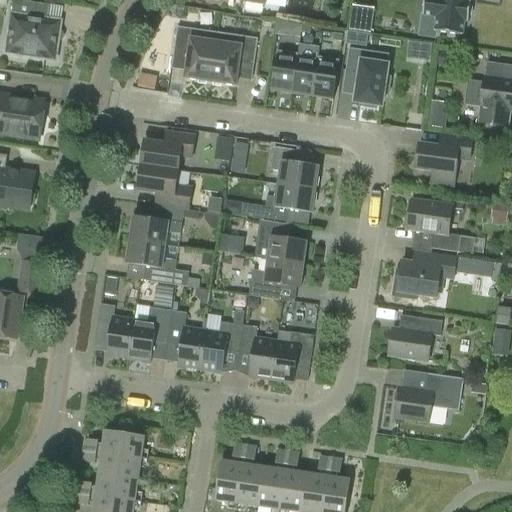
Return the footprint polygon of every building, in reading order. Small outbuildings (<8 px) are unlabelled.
[(425,0),(423,15),(423,17),(436,19),(434,32),(437,33),(463,37),(464,23),(467,23),(470,1),(468,1),(467,0),(425,0)] [(61,33),(59,31),(60,22),(46,20),(48,5),(36,4),(34,18),(11,15),(5,53),(54,61),(57,42),(60,41),(62,39),(63,36),(61,33)] [(355,4),(352,28),(373,31),(376,7),(355,4)] [(300,33),(301,26),(293,24),(292,32),(300,33)] [(316,28),(301,26),(300,33),(315,35),(316,28)] [(184,79),(210,83),(216,43),(200,41),(201,31),(177,27),(173,52),(188,54),(184,79)] [(347,32),(345,45),(366,48),(367,35),(347,32)] [(332,41),(342,43),(343,35),(333,34),(332,41)] [(232,45),(216,43),(210,83),(235,86),(239,61),(254,63),(257,39),(233,36),(232,45)] [(411,42),(408,56),(429,60),(431,54),(419,51),(420,44),(411,42)] [(388,55),(349,49),(345,75),(358,76),(354,102),(359,103),(358,107),(376,109),(376,106),(381,106),(383,94),(388,95),(390,77),(385,76),(388,55)] [(271,92),(289,94),(291,95),(297,55),(277,52),(271,92)] [(291,95),(313,98),(319,58),(318,58),(317,62),(297,59),(298,55),(297,55),(291,95)] [(319,58),(313,98),(333,101),(339,61),(319,58)] [(511,66),(487,63),(485,76),(484,83),(468,81),(465,106),(480,108),(477,124),(509,128),(511,113),(511,66)] [(155,88),(157,77),(141,74),(139,86),(155,88)] [(0,95),(0,135),(39,141),(44,102),(0,95)] [(432,101),(431,126),(448,126),(448,101),(432,101)] [(178,172),(180,158),(193,160),(196,135),(165,131),(163,145),(144,142),(140,166),(178,172)] [(419,145),(415,170),(432,173),(430,184),(454,188),(458,160),(469,162),(473,140),(441,136),(439,148),(419,145)] [(219,137),(215,158),(234,161),(232,170),(245,172),(251,143),(219,137)] [(271,171),(281,172),(279,185),(314,191),(318,168),(313,167),(315,158),(314,155),(313,153),(311,152),(309,151),(297,149),(296,151),(275,148),(271,171)] [(34,196),(31,193),(34,174),(0,169),(3,155),(0,154),(0,207),(5,208),(6,206),(29,209),(29,207),(33,205),(34,196)] [(137,190),(156,193),(154,207),(184,211),(190,212),(193,187),(176,185),(178,172),(140,166),(137,190)] [(279,185),(277,198),(267,197),(264,219),(294,223),(296,212),(311,214),(314,191),(279,185)] [(475,239),(447,235),(452,206),(411,201),(406,231),(435,235),(433,249),(473,255),(475,239)] [(167,247),(169,233),(181,235),(184,211),(154,207),(152,221),(133,218),(130,241),(167,247)] [(254,258),(267,260),(303,266),(306,244),(289,241),(291,225),(260,221),(254,258)] [(177,261),(165,259),(167,247),(130,241),(126,264),(146,267),(144,281),(196,289),(197,280),(189,279),(190,272),(176,270),(177,261)] [(414,251),(413,264),(405,263),(404,272),(396,271),(395,280),(399,283),(396,298),(416,301),(417,297),(436,299),(437,294),(443,295),(445,280),(454,282),(455,275),(458,258),(414,251)] [(458,258),(455,275),(500,282),(502,264),(458,258)] [(267,260),(266,273),(253,271),(249,296),(295,303),(297,288),(300,289),(303,266),(267,260)] [(17,292),(38,296),(43,265),(21,261),(17,292)] [(157,285),(153,307),(171,310),(174,287),(157,285)] [(0,294),(0,337),(16,340),(22,298),(0,294)] [(94,351),(107,353),(106,357),(128,360),(134,321),(114,318),(115,308),(100,305),(94,351)] [(150,363),(153,343),(167,345),(172,312),(150,308),(148,323),(134,321),(128,360),(150,363)] [(221,374),(225,352),(239,354),(243,326),(245,313),(235,311),(233,324),(221,323),(219,333),(206,331),(200,371),(221,374)] [(206,331),(185,328),(187,314),(172,312),(167,345),(180,347),(177,367),(200,371),(206,331)] [(468,312),(467,320),(494,323),(495,316),(468,312)] [(401,316),(399,330),(392,329),(388,357),(427,363),(431,336),(440,337),(442,322),(401,316)] [(277,342),(256,339),(258,328),(243,326),(239,354),(252,356),(249,378),(271,381),(277,342)] [(494,354),(509,355),(511,333),(496,332),(494,354)] [(293,385),(293,380),(307,382),(314,337),(291,333),(290,344),(277,342),(271,381),(293,385)] [(391,368),(385,380),(400,386),(405,374),(391,368)] [(428,374),(426,393),(399,389),(395,419),(428,424),(431,407),(459,412),(464,380),(428,374)] [(105,431),(102,453),(141,459),(144,437),(105,431)] [(99,441),(95,440),(84,439),(83,447),(98,449),(99,441)] [(241,460),(243,446),(234,444),(232,459),(241,460)] [(248,447),(247,461),(255,462),(256,448),(248,447)] [(286,451),(278,450),(275,465),(284,466),(286,451)] [(97,455),(82,453),(81,462),(95,464),(96,464),(97,455)] [(102,453),(98,475),(138,481),(141,459),(102,453)] [(292,453),(290,467),(297,468),(300,454),(292,453)] [(326,472),(329,458),(321,457),(318,471),(326,472)] [(335,459),(332,473),(341,475),(342,461),(335,459)] [(214,502),(237,505),(243,465),(220,462),(214,502)] [(237,505),(258,508),(263,468),(243,465),(237,505)] [(258,508),(279,511),(285,472),(263,468),(258,508)] [(279,511),(285,511),(301,511),(307,475),(285,472),(279,511)] [(98,475),(95,496),(135,502),(138,481),(98,475)] [(301,511),(323,511),(329,478),(307,475),(301,511)] [(345,511),(350,481),(329,478),(323,511),(345,511)] [(76,491),(91,493),(92,484),(78,482),(76,491)] [(90,498),(76,496),(74,505),(89,507),(90,498)] [(133,511),(135,502),(95,496),(92,511),(133,511)]
